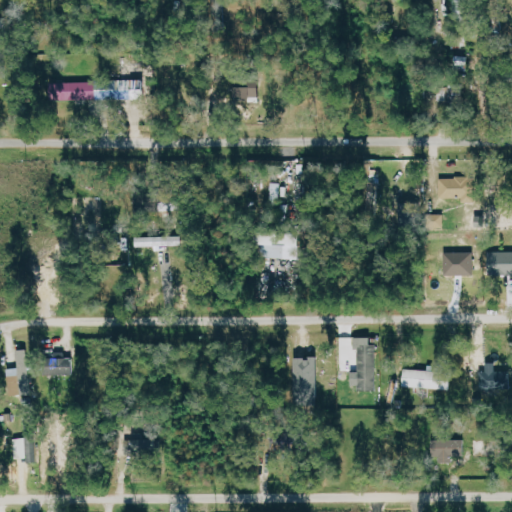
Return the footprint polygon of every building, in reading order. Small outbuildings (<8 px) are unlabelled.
[(225,0),(214,0),(214,15),(225,16),(225,0)] [(467,0),(455,0),(455,22),(467,23),(467,0)] [(0,81),(12,81),(12,18),(0,18),(0,81)] [(456,69),(469,69),(469,56),(456,56),(456,69)] [(139,99),(139,91),(145,91),(144,80),(64,81),(64,95),(53,96),(53,100),(139,99)] [(238,88),(238,100),(261,99),(260,87),(238,88)] [(439,100),(458,99),(457,87),(446,88),(447,92),(439,92),(439,100)] [(441,178),(441,198),(477,197),(476,177),(441,178)] [(445,228),(445,214),(428,214),(429,228),(445,228)] [(300,259),(301,234),(258,233),(257,258),(300,259)] [(183,236),(137,237),(138,247),(184,246),(183,236)] [(491,273),(511,272),(511,250),(490,252),(491,273)] [(446,253),(446,277),(474,276),(473,252),(446,253)] [(361,345),(360,390),(378,391),(379,345),(361,345)] [(9,371),(10,396),(32,395),(30,350),(19,350),(19,370),(9,371)] [(75,376),(74,358),(52,359),(53,376),(75,376)] [(320,407),(318,358),(296,358),(297,407),(320,407)] [(497,363),(485,364),(486,390),(511,389),(511,371),(497,371),(497,363)] [(405,388),(451,389),(451,371),(405,371),(405,388)] [(126,437),(127,454),(159,454),(158,436),(126,437)] [(27,437),(15,438),(16,457),(27,457),(27,437)] [(442,461),(452,462),(452,455),(466,455),(466,440),(434,439),(434,454),(443,455),(442,461)]
